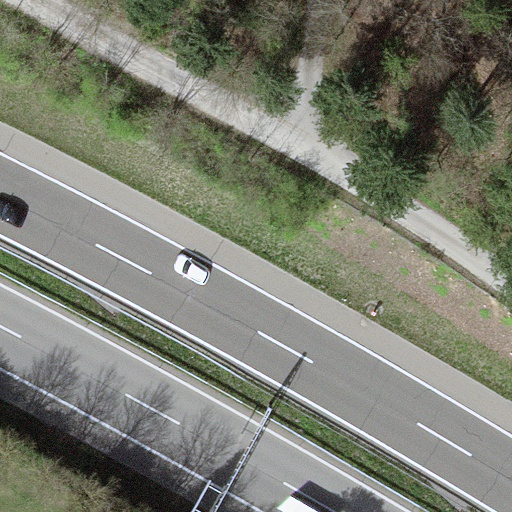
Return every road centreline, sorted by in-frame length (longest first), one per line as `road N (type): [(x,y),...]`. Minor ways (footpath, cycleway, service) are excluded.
road 1 (motorway): [(511,479),(181,287),(0,194)]
road 2 (unclassified): [(511,291),(287,130),(43,0)]
road 3 (motorway): [(0,329),(331,511)]
